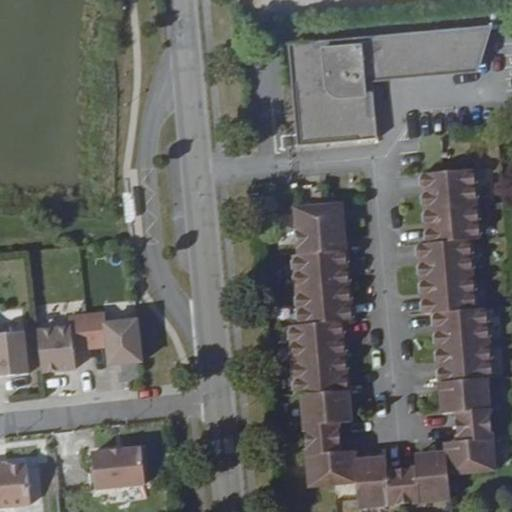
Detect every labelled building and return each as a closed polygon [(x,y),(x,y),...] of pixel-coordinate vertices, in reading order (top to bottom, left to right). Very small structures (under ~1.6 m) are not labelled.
[(284,42),(288,71),(288,79),(295,82),(302,114),(305,119),(309,123),(313,127),(318,130),(323,132),(328,134),(334,135),(339,134),(356,133),(357,139),(378,137),(376,114),(370,115),(367,87),(366,76),(476,64),(472,30),(312,46),(306,40),(284,42)] [(295,144),(357,139),(356,133),(339,134),(334,135),(328,134),(323,132),(318,130),(313,127),(309,123),(305,119),(302,114),(295,82),(288,79),(295,144)] [(478,309),(472,254),(471,239),(480,238),(473,168),(421,173),(429,243),(418,244),(418,246),(425,314),(436,313),(446,413),(459,412),(462,441),(449,442),(450,453),(420,456),(421,468),(392,471),(391,458),(361,461),(360,452),(347,453),(344,424),(356,423),(346,322),(356,321),(346,236),(345,220),(333,221),(331,207),(297,210),(299,230),(301,256),(296,257),(303,327),(295,327),(302,397),(308,396),(317,488),(363,484),(366,508),(456,499),(453,474),(500,469),(490,377),(495,377),(488,308),(478,309)] [(333,221),(345,220),(343,205),(331,207),(333,221)] [(104,311),(86,313),(89,346),(106,344),(107,363),(141,360),(137,317),(105,321),(104,311)] [(37,327),(41,369),(74,366),(72,347),(89,346),(86,313),(70,314),(71,324),(37,327)] [(0,325),(0,371),(28,369),(24,326),(4,328),(0,325)] [(101,482),(147,476),(143,442),(96,448),(101,482)] [(28,455),(8,456),(0,457),(0,496),(33,495),(28,455)]
